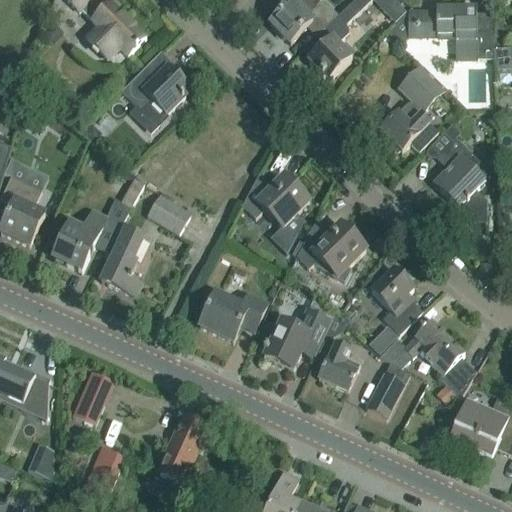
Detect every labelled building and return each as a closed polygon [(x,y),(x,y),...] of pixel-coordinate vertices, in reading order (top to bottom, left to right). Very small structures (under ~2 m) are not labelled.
[(63,0),(79,15),(81,13),(99,31),(86,43),(108,64),(120,51),(129,60),(146,42),(110,6),(109,7),(102,0),(63,0)] [(298,0),(293,5),(270,28),(290,48),(307,31),(317,41),(328,30),(335,23),(338,19),(322,4),(316,10),(306,0),(298,0)] [(317,41),(307,49),(316,58),(308,66),(309,67),(312,64),(323,75),(320,78),(322,81),(325,78),(330,82),(329,83),(330,84),(352,62),(338,48),(347,39),(345,30),(358,17),(375,0),(358,0),(349,9),(338,19),(335,23),(328,30),(317,41)] [(412,12),(411,12),(388,37),(401,49),(410,40),(456,39),(456,64),(494,63),(492,18),(476,18),(476,14),(475,14),(475,18),(465,17),(465,15),(460,11),(456,15),(456,16),(426,16),(418,25),(408,16),(412,12)] [(502,41),(502,22),(493,23),(493,41),(502,41)] [(45,36),(53,44),(62,36),(53,28),(45,36)] [(156,82),(146,71),(121,96),(141,116),(153,105),(166,119),(191,94),(167,70),(156,82)] [(443,96),(419,73),(399,93),(423,116),(443,96)] [(419,157),(438,137),(408,107),(380,135),(402,157),(410,149),(419,157)] [(505,119),(498,119),(498,130),(509,130),(509,123),(505,119)] [(476,195),(484,186),(472,174),(480,166),(456,142),(438,160),(450,171),(434,188),(451,205),(454,202),(462,210),(462,223),(485,223),(485,237),(486,237),(486,216),(490,216),(490,208),(476,195)] [(0,146),(0,187),(11,151),(0,146)] [(259,178),(242,210),(256,223),(264,214),(279,229),(271,237),(286,252),(304,219),(300,216),(310,206),(284,180),(272,191),(259,178)] [(11,180),(0,204),(0,205),(1,206),(2,204),(13,209),(0,237),(29,251),(45,218),(34,213),(42,195),(11,180)] [(107,256),(131,213),(144,190),(133,184),(120,207),(116,205),(107,224),(92,216),(83,235),(70,228),(53,262),(82,276),(94,250),(107,256)] [(160,200),(147,221),(178,240),(191,219),(160,200)] [(311,233),(296,261),(308,273),(318,264),(337,283),(365,254),(340,229),(331,239),(316,224),(311,233)] [(130,280),(137,266),(133,264),(143,242),(126,234),(101,286),(135,302),(142,288),(131,283),(132,281),(130,280)] [(511,286),(511,270),(501,271),(501,287),(511,286)] [(414,293),(394,274),(371,296),(391,315),(383,323),(399,340),(421,318),(413,310),(415,308),(406,300),(414,293)] [(215,299),(199,331),(233,347),(241,330),(255,336),(267,310),(246,300),(241,311),(215,299)] [(314,302),(307,316),(298,334),(281,326),(268,353),(265,351),(264,355),(266,357),(264,362),(293,376),(306,349),(317,354),(335,316),(314,302)] [(406,352),(397,343),(379,362),(401,374),(419,356),(443,380),(440,383),(462,400),(476,377),(461,362),(465,359),(431,326),(415,342),(406,352)] [(335,347),(318,383),(348,396),(357,375),(359,371),(343,363),(348,353),(335,347)] [(47,420),(49,389),(47,388),(3,369),(5,363),(0,360),(0,390),(10,395),(7,402),(46,419),(47,420)] [(390,369),(385,378),(366,414),(386,424),(404,388),(409,379),(390,369)] [(82,398),(73,419),(95,429),(104,407),(82,398)] [(490,462),(495,453),(511,460),(511,411),(511,413),(495,406),(490,417),(468,407),(451,445),(490,462)] [(184,486),(208,431),(183,420),(158,475),(184,486)] [(85,511),(103,511),(125,460),(102,451),(83,496),(77,508),(85,511)] [(28,475),(53,486),(53,474),(32,465),(28,475)] [(16,475),(11,473),(8,484),(12,486),(16,475)] [(300,511),(301,510),(289,504),(298,484),(284,478),(268,511),(300,511)] [(189,503),(201,508),(206,497),(193,492),(189,503)] [(20,511),(22,505),(7,500),(3,511),(20,511)]
